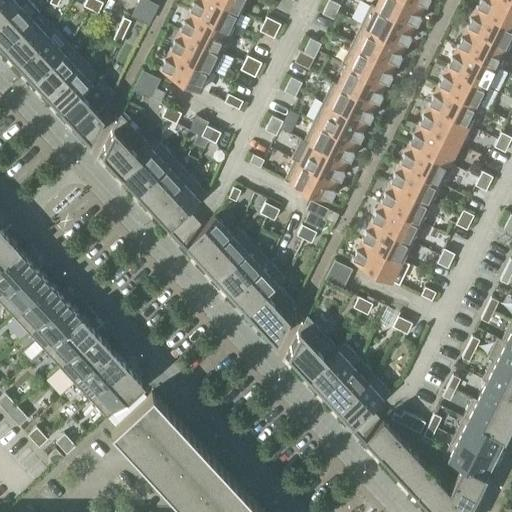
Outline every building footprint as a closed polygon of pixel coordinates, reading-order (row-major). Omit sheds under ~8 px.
[(0,0),(0,16),(16,1),(15,0),(0,0)] [(84,0),(82,5),(90,8),(93,0),(84,0)] [(99,0),(93,0),(90,8),(97,12),(102,1),(99,0)] [(193,0),(188,10),(232,32),(232,31),(228,29),(237,10),(215,0),(193,0)] [(215,0),(237,10),(241,0),(215,0)] [(331,0),(327,0),(325,6),(336,11),(339,4),(331,0)] [(370,3),(369,3),(413,25),(419,12),(418,12),(420,8),(421,9),(422,5),(411,0),(376,0),(374,5),(370,3)] [(478,0),(475,7),(511,25),(511,1),(509,0),(478,0)] [(0,16),(0,43),(1,45),(31,17),(16,1),(0,16)] [(369,3),(360,23),(403,44),(410,32),(409,31),(411,28),(413,25),(369,3)] [(336,11),(325,6),(321,13),(332,18),(336,11)] [(472,14),(465,27),(505,46),(511,31),(511,25),(475,7),(473,10),(474,11),(472,14)] [(185,17),(178,30),(222,51),(232,32),(188,10),(186,13),(187,14),(185,17)] [(265,15),(262,23),(276,30),(280,23),(265,15)] [(123,16),(117,27),(124,30),(130,20),(123,16)] [(1,45),(16,61),(46,33),(31,17),(1,45)] [(276,30),(262,23),(258,30),(273,37),(276,30)] [(360,23),(350,42),(394,64),(400,51),(399,51),(401,47),(402,47),(403,44),(360,23)] [(124,30),(117,27),(112,38),(119,41),(124,30)] [(462,33),(456,46),(495,65),(505,46),(465,27),(464,30),(465,30),(463,34),(462,33)] [(175,36),(169,49),(212,71),(222,51),(178,30),(177,33),(178,33),(176,37),(175,36)] [(16,61),(31,76),(60,49),(46,33),(16,61)] [(309,37),(306,44),(317,50),(320,42),(309,37)] [(350,42),(341,62),(384,83),(390,70),(392,66),(392,67),(394,64),(350,42)] [(317,50),(306,44),(302,51),(313,57),(317,50)] [(453,53),(446,65),(486,85),(495,65),(456,46),(454,49),(455,50),(453,53)] [(31,76),(45,92),(75,65),(60,49),(31,76)] [(212,71),(169,49),(167,52),(168,53),(166,56),(159,69),(198,89),(208,69),(212,71)] [(246,54),(243,61),(257,68),(261,61),(246,54)] [(257,68),(243,61),(239,68),(254,76),(257,68)] [(331,80),(331,81),(375,102),(381,90),(380,89),(382,86),(383,86),(384,83),(341,62),(340,62),(345,64),(336,83),(331,80)] [(75,65),(45,92),(60,108),(90,81),(75,65)] [(443,72),(437,85),(476,104),(486,85),(446,65),(445,69),(446,69),(444,73),(443,72)] [(290,76),(287,83),(297,88),(301,81),(290,76)] [(60,108),(79,129),(89,139),(101,115),(91,105),(103,94),(90,81),(60,108)] [(331,81),(322,100),(365,122),(371,109),(372,105),(373,106),(375,102),(331,81)] [(297,88),(287,83),(283,90),(294,95),(297,88)] [(433,92),(427,104),(467,124),(476,104),(437,85),(435,88),(436,88),(434,92),(433,92)] [(227,92),(223,101),(238,108),(242,100),(227,92)] [(322,100),(312,120),(356,141),(362,128),(361,128),(363,125),(364,125),(365,122),(322,100)] [(424,111),(418,124),(457,143),(467,124),(427,104),(426,107),(426,108),(425,111),(424,111)] [(161,116),(168,119),(173,108),(166,105),(161,116)] [(173,108),(168,119),(175,123),(180,112),(173,108)] [(101,153),(121,174),(158,140),(157,139),(150,146),(120,113),(101,152),(101,153)] [(271,115),(268,122),(278,127),(282,120),(271,115)] [(312,120),(303,139),(346,160),(352,148),(352,147),(353,144),(354,144),(356,141),(312,120)] [(278,127),(268,122),(264,129),(275,134),(278,127)] [(200,135),(207,138),(213,128),(205,124),(200,135)] [(414,130),(408,143),(452,164),(448,162),(457,143),(418,124),(416,127),(417,127),(415,131),(414,130)] [(213,128),(207,138),(214,142),(220,131),(213,128)] [(500,131),(497,138),(507,144),(511,136),(500,131)] [(507,144),(497,138),(493,145),(504,151),(507,144)] [(293,158),(336,180),(343,167),(342,167),(344,163),(345,164),(346,160),(303,139),(302,140),(306,142),(298,160),(293,158)] [(121,174),(136,191),(173,157),(158,140),(121,174)] [(405,150),(399,162),(442,184),(452,164),(408,143),(407,146),(406,150),(405,150)] [(252,153),(248,161),(259,166),(263,158),(252,153)] [(136,191),(152,208),(189,174),(173,157),(136,191)] [(336,180),(293,158),(283,179),(327,200),(333,187),(332,186),(334,183),(335,183),(336,180)] [(395,169),(389,182),(428,201),(437,182),(442,184),(399,162),(397,165),(398,166),(396,169),(395,169)] [(481,170),(477,177),(488,182),(492,175),(481,170)] [(189,174),(152,208),(167,224),(168,225),(169,224),(205,191),(189,174)] [(488,182),(477,177),(474,184),(485,189),(488,182)] [(386,188),(380,201),(423,223),(423,222),(419,220),(428,201),(389,182),(388,185),(387,189),(386,188)] [(227,197),(235,200),(240,189),(233,186),(227,197)] [(259,212),(266,215),(271,205),(264,201),(259,212)] [(376,208),(370,220),(413,242),(423,223),(380,201),(378,204),(379,205),(377,208),(376,208)] [(271,205),(266,215),(273,219),(278,208),(271,205)] [(328,208),(323,218),(333,223),(338,213),(328,208)] [(462,209),(458,216),(469,221),(473,214),(462,209)] [(184,242),(199,259),(236,225),(236,224),(229,231),(213,214),(184,242)] [(469,221),(458,216),(455,223),(466,228),(469,221)] [(367,227),(360,240),(400,259),(409,240),(413,243),(413,242),(370,220),(368,224),(369,224),(367,227)] [(511,222),(506,220),(503,227),(511,231),(511,222)] [(296,235),(303,238),(308,227),(301,224),(296,235)] [(199,259),(215,276),(252,242),(236,225),(199,259)] [(308,227),(303,238),(310,242),(315,231),(308,227)] [(0,262),(17,247),(0,228),(0,262)] [(400,259),(360,240),(359,243),(360,243),(358,247),(357,247),(351,260),(390,279),(400,259)] [(215,276),(231,292),(267,258),(252,242),(215,276)] [(0,262),(0,293),(33,264),(17,247),(0,262)] [(443,247),(439,255),(450,260),(454,253),(443,247)] [(450,260),(439,255),(436,262),(446,267),(450,260)] [(231,292),(246,309),(283,275),(267,258),(231,292)] [(0,293),(0,301),(12,314),(48,280),(33,264),(0,293)] [(511,272),(504,269),(499,279),(506,283),(511,272)] [(283,275),(246,309),(275,340),(294,302),(277,283),(284,276),(283,275)] [(12,314),(27,331),(64,297),(48,280),(12,314)] [(424,286),(420,294),(431,299),(435,291),(424,286)] [(352,306),(359,310),(364,299),(357,295),(352,306)] [(27,331),(43,348),(80,314),(64,297),(27,331)] [(490,297),(485,307),(492,311),(498,300),(490,297)] [(364,299),(359,310),(366,313),(372,303),(364,299)] [(492,311),(485,307),(480,318),(487,322),(492,311)] [(43,348),(58,365),(95,331),(80,314),(43,348)] [(287,353),(307,375),(344,341),(343,340),(336,347),(306,314),(287,353)] [(391,326),(399,329),(404,318),(397,315),(391,326)] [(404,318),(399,329),(406,333),(411,322),(404,318)] [(496,336),(495,337),(511,344),(511,320),(509,319),(500,338),(496,336)] [(58,365),(74,382),(111,348),(95,331),(58,365)] [(471,335),(466,346),(473,350),(478,339),(471,335)] [(511,344),(495,337),(486,356),(511,368),(511,344)] [(307,375),(322,391),(359,357),(344,341),(307,375)] [(473,350),(466,346),(461,357),(468,360),(473,350)] [(74,382),(90,399),(126,365),(111,348),(74,382)] [(490,358),(481,377),(511,392),(511,368),(486,356),(490,358)] [(322,391),(336,407),(373,373),(359,357),(322,391)] [(126,365),(90,399),(105,416),(142,382),(126,365)] [(373,373),(336,407),(352,423),(388,389),(373,373)] [(452,374),(447,385),(454,388),(459,378),(452,374)] [(471,396),(471,397),(511,417),(511,416),(511,392),(481,377),(480,378),(485,380),(476,398),(471,396)] [(454,388),(447,385),(441,396),(449,399),(454,388)] [(262,511),(151,391),(109,429),(122,443),(124,442),(123,442),(126,439),(127,439),(128,438),(146,458),(196,511),(262,511)] [(0,396),(0,405),(7,413),(16,405),(4,392),(0,396)] [(511,417),(471,397),(462,416),(502,436),(511,417)] [(16,405),(7,413),(18,425),(27,417),(16,405)] [(393,412),(390,417),(419,432),(424,421),(403,410),(400,415),(393,412)] [(433,413),(428,423),(435,427),(440,416),(433,413)] [(462,416),(452,436),(493,456),(502,436),(462,416)] [(363,436),(378,452),(397,434),(382,417),(363,435),(363,436)] [(435,427),(428,423),(422,434),(430,438),(435,427)] [(27,434),(38,446),(47,438),(35,426),(27,434)] [(63,432),(55,441),(66,453),(74,444),(63,432)] [(378,452),(393,468),(412,450),(397,434),(378,452)] [(452,436),(442,455),(460,463),(483,475),(493,456),(452,436)] [(46,455),(54,463),(62,455),(54,447),(46,455)] [(393,468),(407,483),(426,466),(412,450),(393,468)] [(459,464),(450,483),(474,494),(483,475),(460,463),(442,455),(442,456),(459,464)] [(407,483),(422,499),(441,481),(426,466),(407,483)] [(422,499),(433,511),(439,511),(456,497),(447,488),(441,481),(422,499)] [(456,497),(439,511),(464,511),(474,494),(450,483),(447,488),(456,497)]
